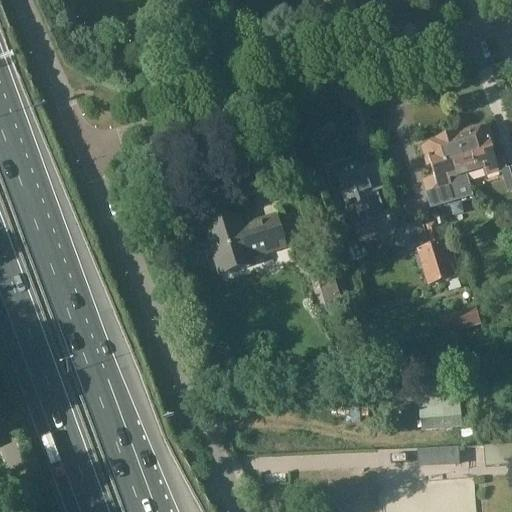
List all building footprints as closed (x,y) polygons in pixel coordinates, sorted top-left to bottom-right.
[(458,138),(458,139),(469,177),(486,172),(488,177),(501,173),(508,195),(511,193),(511,168),(508,170),(505,159),(497,161),(492,143),(496,142),(491,128),(471,135),(467,133),(460,135),(458,138)] [(422,183),(426,196),(431,210),(457,202),(453,191),(470,186),(467,177),(469,177),(458,139),(456,139),(455,136),(438,142),(439,144),(423,149),(427,162),(431,161),(436,179),(422,183)] [(362,164),(338,172),(349,202),(346,203),(353,224),(360,245),(380,238),(385,250),(391,248),(398,226),(398,224),(393,211),(381,216),(381,214),(385,213),(378,193),(386,190),(378,165),(364,170),(362,164)] [(240,215),(202,227),(219,279),(257,267),(254,260),(288,250),(277,215),(244,225),(240,215)] [(436,222),(424,225),(432,249),(443,245),(436,222)] [(391,248),(393,248),(410,247),(412,256),(419,254),(420,257),(417,258),(421,270),(424,269),(430,290),(462,280),(453,251),(448,252),(445,245),(443,245),(432,249),(424,225),(423,226),(398,226),(391,248)] [(343,308),(340,297),(324,302),(327,312),(343,308)] [(482,327),(477,313),(444,323),(448,335),(467,329),(468,331),(482,327)] [(417,390),(421,423),(461,418),(457,385),(417,390)] [(511,445),(482,448),(485,469),(511,466),(511,445)] [(459,450),(444,450),(445,466),(459,465),(459,450)]
